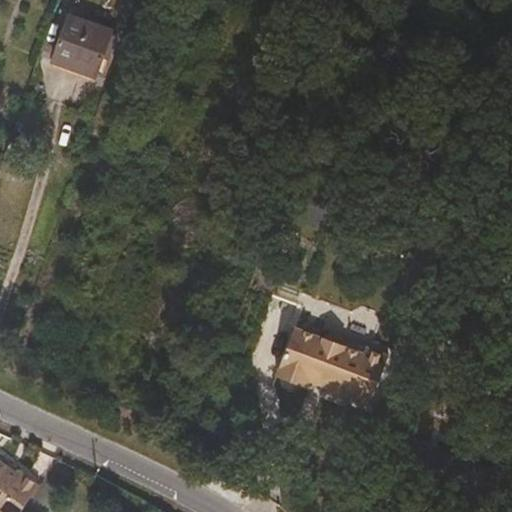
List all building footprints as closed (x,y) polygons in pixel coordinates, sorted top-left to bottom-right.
[(95,0),(58,0),(46,31),(88,49),(106,5),(95,0)] [(429,290),(443,248),(421,241),(407,283),(429,290)] [(337,296),(338,294),(334,286),(325,283),(316,286),(315,289),(286,278),(269,326),(299,337),(302,330),(321,337),(320,341),(340,349),(342,345),(364,353),(381,305),(358,296),(355,303),(337,296)] [(369,438),(477,480),(494,439),(383,397),(369,438)] [(0,511),(17,511),(38,483),(15,468),(13,471),(0,461),(0,511)]
